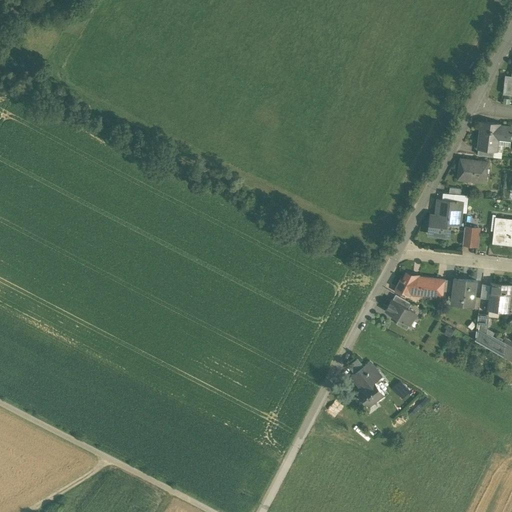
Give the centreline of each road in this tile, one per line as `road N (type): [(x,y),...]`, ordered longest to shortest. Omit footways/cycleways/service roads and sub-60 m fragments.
road 1 (residential): [(397,251),(261,511)]
road 2 (residential): [(474,106),(397,251)]
road 3 (track): [(108,456),(0,402)]
